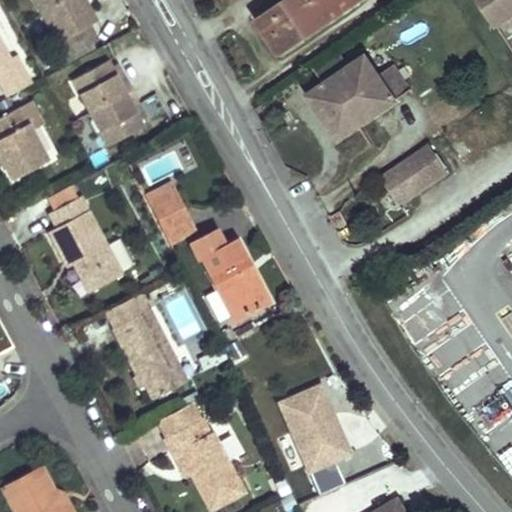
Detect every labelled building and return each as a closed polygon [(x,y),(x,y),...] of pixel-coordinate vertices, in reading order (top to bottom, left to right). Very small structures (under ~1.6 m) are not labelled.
[(23,0),(37,26),(49,20),(70,9),(79,4),(76,0),(23,0)] [(285,0),(257,20),(281,54),(295,45),(292,40),(317,23),(320,27),(359,0),(285,0)] [(508,17),(511,14),(511,0),(478,0),(496,26),(508,17)] [(55,30),(76,19),(70,9),(49,20),(55,30)] [(292,40),(295,45),(320,27),(317,23),(292,40)] [(87,123),(122,103),(117,94),(112,85),(120,80),(105,54),(97,58),(93,50),(87,39),(52,59),(87,123)] [(97,58),(105,54),(101,45),(93,50),(97,58)] [(0,71),(9,67),(0,49),(0,71)] [(326,84),(310,95),(321,111),(325,109),(343,136),(412,89),(395,64),(379,75),(366,56),(350,67),(339,51),(315,67),(326,84)] [(125,89),(120,80),(112,85),(117,94),(125,89)] [(9,85),(0,89),(0,109),(7,106),(9,111),(20,105),(9,85)] [(9,111),(7,106),(0,109),(0,157),(26,144),(9,111)] [(321,111),(339,138),(343,136),(325,109),(321,111)] [(429,145),(381,178),(399,203),(447,171),(429,145)] [(56,186),(47,170),(20,184),(28,201),(56,186)] [(63,278),(99,259),(60,184),(56,186),(28,201),(24,203),(32,219),(25,222),(38,247),(45,243),(50,252),(63,278)] [(143,213),(159,244),(173,237),(162,215),(177,208),(172,199),(143,213)] [(162,215),(173,237),(187,230),(177,208),(162,215)] [(173,237),(209,309),(249,289),(218,228),(206,234),(201,223),(187,230),(173,237)] [(45,243),(38,247),(43,256),(50,252),(45,243)] [(130,379),(166,360),(127,287),(86,309),(112,358),(118,355),(122,364),(130,379)] [(220,332),(216,324),(204,330),(209,338),(220,332)] [(122,364),(118,355),(112,358),(107,361),(112,369),(122,364)] [(303,370),(261,390),(294,459),(336,439),(328,424),(323,426),(312,402),(317,400),(303,370)] [(180,399),(172,385),(138,402),(147,418),(180,399)] [(227,473),(193,414),(189,416),(180,399),(147,418),(157,436),(165,432),(176,452),(197,490),(227,473)] [(328,424),(317,400),(312,402),(323,426),(328,424)] [(168,457),(176,452),(165,432),(157,436),(168,457)] [(0,462),(0,511),(52,511),(50,508),(42,511),(41,511),(28,486),(12,456),(0,462)] [(36,482),(28,486),(41,511),(42,511),(50,508),(36,482)] [(399,511),(386,488),(346,510),(346,511),(399,511)]
